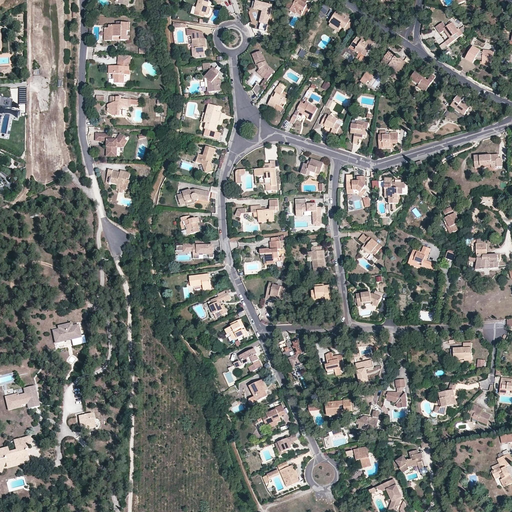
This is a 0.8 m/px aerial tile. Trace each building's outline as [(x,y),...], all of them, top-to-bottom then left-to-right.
[(209,0),(199,0),(197,8),(194,8),(192,9),(191,14),(204,17),(205,15),(208,7),(209,2),(209,0)] [(306,4),(297,0),(291,0),(286,9),(291,12),(291,10),(297,13),(296,15),(300,17),(301,15),(305,17),(311,7),(307,5),(306,7),(304,6),(306,4)] [(320,10),(326,15),(331,8),(325,4),(320,10)] [(341,16),(342,14),(338,11),(330,23),(331,24),(340,30),(342,27),(345,29),(346,28),(349,30),(353,23),(350,21),(351,20),(344,16),(343,17),(341,16)] [(109,25),(109,28),(109,37),(122,37),(122,40),(130,40),(130,36),(128,36),(128,31),(130,31),(130,23),(122,23),(123,26),(109,25)] [(444,31),(446,34),(448,32),(449,34),(448,35),(451,39),(450,39),(447,41),(449,44),(463,35),(459,29),(457,30),(452,23),(446,27),(443,23),(436,28),(440,34),(444,31)] [(113,40),(122,40),(122,37),(109,37),(109,28),(104,28),(104,41),(113,41),(113,40)] [(187,30),(188,37),(192,36),(194,49),(192,49),(193,57),(195,58),(197,58),(197,54),(205,53),(204,48),(206,47),(205,39),(206,38),(206,34),(204,34),(203,32),(187,30)] [(361,39),(356,36),(348,48),(350,49),(351,47),(357,51),(362,55),(364,53),(368,55),(373,47),(371,46),(376,40),(370,36),(367,41),(366,42),(361,39)] [(473,47),(466,58),(474,62),(475,60),(476,58),(483,59),(483,60),(483,63),(488,63),(493,64),(494,53),(489,52),(490,51),(486,51),(486,53),(483,52),(480,52),(481,51),(473,47)] [(252,55),(257,65),(258,65),(260,69),(259,70),(268,79),(275,72),(267,65),(264,55),(262,56),(261,51),(252,55)] [(396,56),(392,54),(391,55),(388,53),(383,60),(390,65),(388,67),(395,72),(392,76),(396,80),(407,64),(398,58),(397,59),(395,58),(396,56)] [(122,62),(131,63),(131,56),(119,56),(118,66),(118,68),(121,69),(122,62)] [(118,66),(109,66),(109,74),(114,74),(113,80),(115,80),(115,83),(125,84),(125,71),(130,71),(131,63),(122,62),(121,69),(118,68),(118,66)] [(220,72),(213,67),(205,77),(207,79),(212,83),(213,92),(222,91),(221,80),(218,81),(217,78),(218,76),(218,75),(220,72)] [(268,79),(259,70),(257,72),(265,79),(260,86),(263,88),(268,79)] [(373,76),(367,72),(361,80),(366,84),(369,80),(370,81),(373,76)] [(435,76),(432,74),(428,80),(427,81),(424,79),(424,78),(416,72),(410,80),(419,85),(418,88),(425,92),(435,76)] [(331,85),(325,82),(322,88),(327,91),(331,85)] [(258,95),(263,88),(260,86),(257,84),(253,90),(256,95),(258,95)] [(272,96),(272,97),(274,98),(277,94),(281,96),(282,93),(284,90),(278,87),(272,96)] [(288,100),(285,98),(281,96),(277,94),(274,98),(272,97),(269,102),(273,104),(274,103),(277,105),(283,108),(288,100)] [(0,106),(8,108),(7,109),(11,109),(12,101),(9,100),(10,99),(4,98),(4,99),(1,98),(1,95),(0,95),(0,106)] [(452,106),(455,109),(457,108),(462,112),(462,113),(465,116),(471,108),(463,102),(465,99),(458,95),(454,102),(455,102),(452,106)] [(112,105),(109,105),(109,111),(111,113),(116,113),(116,116),(121,116),(121,110),(124,108),(128,108),(129,100),(121,99),(121,97),(114,97),(114,102),(114,105),(112,105)] [(301,103),(297,110),(290,122),(294,124),(298,115),(302,117),(304,115),(304,114),(307,115),(307,117),(308,119),(311,120),(318,108),(306,102),(305,105),(301,103)] [(208,104),(206,114),(204,122),(206,123),(205,129),(206,129),(204,136),(219,140),(221,133),(216,131),(217,126),(215,125),(218,112),(219,107),(208,104)] [(329,118),(325,116),(321,125),(325,127),(325,125),(329,127),(333,129),(332,132),(336,134),(340,125),(336,123),(338,120),(330,116),(329,118)] [(369,123),(357,122),(356,125),(352,124),(351,130),(355,130),(355,134),(353,143),(357,144),(358,140),(359,137),(363,138),(363,135),(367,136),(369,123)] [(379,135),(379,142),(383,142),(383,148),(391,148),(391,145),(394,145),(399,145),(398,133),(386,134),(386,131),(380,131),(380,135),(379,135)] [(112,134),(98,134),(97,138),(101,138),(101,141),(105,141),(107,142),(106,145),(106,157),(114,157),(114,152),(117,152),(117,147),(117,145),(121,145),(125,139),(126,138),(120,134),(116,140),(112,140),(112,134)] [(127,141),(125,139),(121,145),(117,145),(117,147),(123,148),(127,141)] [(215,149),(206,147),(203,156),(199,154),(198,154),(198,155),(196,163),(202,164),(206,173),(213,170),(211,164),(209,164),(210,158),(212,158),(213,154),(212,154),(212,153),(214,154),(215,149)] [(498,153),(487,154),(487,155),(485,155),(482,155),(482,154),(474,155),(475,167),(481,167),(481,165),(491,164),(492,165),(493,166),(494,166),(494,167),(495,167),(496,167),(497,166),(502,165),(501,157),(498,157),(498,153)] [(307,165),(303,164),(301,173),(308,176),(310,172),(319,175),(323,163),(311,159),(311,162),(308,161),(307,165)] [(263,169),(254,170),(255,176),(265,176),(266,191),(272,191),(275,190),(276,190),(274,168),(271,168),(263,169)] [(118,172),(112,171),(112,173),(108,172),(106,181),(110,182),(110,181),(118,182),(117,185),(120,185),(119,189),(124,190),(126,191),(127,187),(128,187),(130,181),(127,180),(127,179),(129,179),(131,174),(121,171),(120,173),(120,175),(118,174),(118,172)] [(365,177),(357,177),(357,181),(352,181),(352,175),(346,175),(346,182),(346,192),(357,192),(360,194),(358,196),(363,199),(365,209),(370,208),(368,198),(365,198),(362,196),(365,192),(362,190),(365,186),(365,177)] [(389,199),(389,204),(395,204),(395,199),(398,199),(398,195),(399,194),(402,194),(402,189),(405,189),(405,183),(395,183),(395,185),(392,185),(392,183),(392,179),(385,179),(385,189),(389,189),(389,197),(390,197),(390,198),(389,198),(389,199)] [(181,205),(187,203),(186,201),(194,199),(194,200),(195,201),(196,201),(197,201),(197,200),(198,200),(198,199),(208,201),(209,193),(195,190),(191,191),(190,190),(182,192),(183,194),(178,196),(181,205)] [(306,199),(295,200),(296,213),(302,213),(302,212),(312,212),(312,225),(321,225),(320,211),(316,212),(316,204),(306,204),(306,199)] [(278,211),(278,201),(269,201),(270,210),(266,210),(261,210),(261,208),(260,205),(251,206),(251,213),(258,212),(258,217),(258,219),(261,219),(261,222),(266,222),(266,219),(269,219),(274,219),(273,213),(273,212),(276,212),(275,211),(278,211)] [(246,208),(238,209),(235,216),(240,217),(242,213),(246,213),(246,208)] [(456,214),(454,215),(448,218),(446,219),(451,228),(449,229),(451,235),(459,231),(456,225),(461,223),(456,214)] [(189,216),(181,218),(182,222),(179,222),(182,234),(188,232),(189,234),(200,232),(198,226),(196,226),(195,223),(197,223),(199,222),(198,218),(190,219),(189,216)] [(368,239),(363,235),(359,240),(364,244),(365,243),(368,239)] [(369,237),(368,239),(365,243),(367,245),(365,248),(370,251),(375,255),(381,247),(369,237)] [(206,246),(206,241),(196,241),(196,245),(185,245),(185,246),(182,246),(182,251),(185,251),(194,251),(194,255),(199,255),(199,254),(203,253),(203,255),(209,255),(210,258),(214,258),(214,253),(212,253),(212,251),(213,251),(213,246),(206,246)] [(271,242),(270,242),(270,246),(272,246),(272,249),(270,250),(269,250),(269,249),(260,250),(261,255),(266,254),(267,264),(275,263),(275,262),(274,258),(279,258),(278,249),(280,249),(280,241),(279,241),(271,242)] [(485,244),(477,244),(476,244),(476,256),(487,255),(486,244),(485,244)] [(418,250),(414,249),(409,260),(418,263),(419,261),(423,263),(422,264),(436,269),(438,263),(427,259),(425,258),(426,257),(427,257),(430,248),(424,246),(421,252),(421,253),(418,252),(418,250)] [(313,252),(312,252),(312,256),(313,268),(314,274),(324,273),(324,268),(323,251),(321,251),(321,247),(311,247),(311,250),(313,250),(313,252)] [(451,253),(443,251),(441,257),(449,259),(451,253)] [(497,254),(487,255),(488,269),(498,268),(498,266),(498,261),(497,254)] [(487,255),(476,256),(476,257),(477,257),(477,258),(470,257),(468,260),(476,261),(475,270),(488,269),(487,255)] [(191,287),(193,286),(202,285),(203,290),(211,289),(209,274),(190,276),(190,281),(188,281),(189,284),(190,284),(191,287)] [(270,299),(270,297),(271,293),(275,294),(274,295),(278,296),(279,295),(283,296),(285,288),(273,285),(274,284),(269,283),(265,298),(270,299)] [(315,291),(311,291),(312,301),(317,300),(321,300),(321,302),(331,301),(329,286),(324,286),(324,287),(315,288),(315,291)] [(219,297),(211,301),(213,305),(210,306),(214,315),(218,313),(220,312),(222,315),(227,313),(223,305),(221,306),(220,302),(223,300),(224,302),(230,299),(227,293),(225,294),(224,292),(217,295),(219,297)] [(356,294),(358,304),(362,303),(366,303),(367,310),(370,310),(372,311),(372,312),(370,315),(374,316),(381,297),(373,294),(370,294),(368,295),(368,293),(356,294)] [(231,327),(225,330),(227,335),(230,333),(231,336),(231,337),(233,341),(244,336),(245,338),(248,335),(245,329),(243,330),(242,327),(244,326),(240,320),(230,325),(231,327)] [(56,344),(81,338),(78,326),(72,328),(72,324),(58,327),(59,331),(53,332),(56,344)] [(293,340),(287,343),(289,347),(290,350),(286,351),(284,352),(287,360),(291,359),(292,362),(291,362),(293,367),(296,368),(299,367),(303,365),(302,364),(303,364),(299,355),(302,353),(302,355),(309,352),(306,344),(302,345),(299,340),(294,343),(293,340)] [(464,344),(464,348),(464,349),(461,349),(454,350),(455,360),(460,360),(460,361),(465,361),(465,358),(472,357),(472,343),(464,344)] [(257,354),(255,349),(241,356),(244,364),(249,362),(248,361),(247,359),(250,358),(251,359),(254,365),(251,367),(253,372),(262,367),(258,356),(256,357),(255,355),(257,354)] [(326,355),(328,362),(330,362),(330,364),(328,364),(326,365),(327,372),(335,370),(336,372),(336,373),(341,372),(341,368),(344,367),(342,355),(333,357),(332,353),(330,353),(326,355)] [(374,366),(372,358),(362,360),(363,364),(356,366),(358,375),(362,374),(363,381),(372,379),(370,371),(368,372),(367,368),(369,367),(374,366)] [(511,379),(502,378),(502,381),(502,383),(500,393),(499,393),(499,395),(502,395),(502,394),(507,394),(507,390),(511,390),(511,379)] [(406,387),(405,380),(396,381),(396,389),(397,389),(406,387)] [(249,400),(251,404),(268,396),(265,391),(263,387),(265,386),(262,381),(254,385),(257,390),(252,392),(255,397),(249,400)] [(19,396),(12,398),(14,407),(22,405),(28,404),(29,409),(39,407),(34,386),(25,389),(26,394),(19,396)] [(441,400),(442,408),(440,408),(439,414),(446,415),(447,407),(447,406),(453,405),(452,397),(455,396),(453,391),(439,394),(441,400)] [(407,408),(406,393),(397,393),(389,393),(387,399),(397,404),(397,408),(400,409),(407,408)] [(14,407),(12,398),(19,396),(19,394),(6,397),(9,410),(22,407),(22,405),(14,407)] [(351,400),(343,401),(344,402),(341,402),(341,401),(326,403),(327,408),(329,408),(330,411),(327,412),(328,417),(329,417),(333,416),(332,414),(335,413),(336,416),(344,415),(344,411),(345,411),(346,415),(350,414),(349,412),(353,411),(351,400)] [(478,408),(478,407),(474,405),(472,409),(470,408),(467,415),(473,418),(474,417),(478,419),(477,421),(487,425),(491,416),(484,413),(482,412),(482,410),(478,408)] [(286,414),(282,406),(276,408),(276,410),(267,414),(268,416),(263,419),(266,426),(268,425),(273,423),(274,424),(277,423),(281,421),(280,417),(278,414),(281,412),(282,416),(286,414)] [(82,430),(88,429),(87,426),(95,425),(94,414),(79,417),(82,430)] [(379,420),(372,418),(371,420),(369,420),(369,418),(365,417),(361,420),(359,419),(358,420),(357,424),(358,426),(360,426),(360,427),(376,430),(379,420)] [(511,441),(511,433),(500,436),(502,443),(511,441)] [(298,440),(295,434),(291,436),(291,437),(276,444),(278,449),(280,448),(282,453),(287,451),(292,448),(291,445),(290,443),(294,442),(298,440)] [(3,469),(4,469),(5,463),(19,459),(20,462),(23,462),(29,460),(26,450),(33,440),(29,437),(14,441),(16,450),(10,452),(8,448),(0,449),(0,472),(2,473),(3,469)] [(327,449),(333,447),(330,437),(324,438),(327,449)] [(429,440),(421,441),(423,449),(431,448),(429,440)] [(370,451),(369,447),(354,450),(359,470),(372,466),(368,452),(370,451)] [(288,453),(287,451),(282,453),(280,448),(278,449),(280,456),(288,453)] [(403,475),(408,472),(407,470),(409,469),(414,468),(415,469),(419,468),(420,470),(424,469),(422,460),(417,461),(416,457),(419,456),(418,452),(411,454),(412,461),(407,462),(404,457),(396,462),(402,469),(400,470),(403,475)] [(497,459),(499,463),(501,467),(494,470),(491,471),(495,480),(502,476),(503,479),(501,480),(504,487),(511,483),(511,479),(510,476),(506,478),(505,475),(509,473),(506,467),(511,463),(511,458),(510,453),(505,456),(503,452),(498,455),(499,458),(497,459)] [(24,464),(23,462),(20,462),(19,459),(5,463),(4,469),(24,464)] [(300,482),(293,466),(290,467),(287,462),(278,466),(282,476),(285,475),(288,482),(285,483),(288,488),(300,482)] [(278,470),(267,475),(263,477),(268,489),(272,487),(269,479),(272,478),(273,476),(279,473),(278,470)] [(394,479),(381,485),(384,491),(387,490),(393,501),(389,510),(396,511),(399,504),(398,502),(400,497),(402,497),(394,479)] [(408,511),(404,501),(400,510),(400,511),(408,511)]
